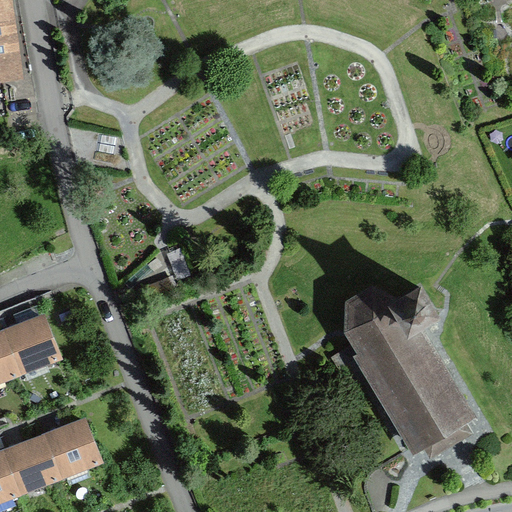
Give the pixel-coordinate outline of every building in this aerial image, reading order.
[(6,0),(0,0),(0,88),(21,85),(6,0)] [(440,434),(470,416),(419,327),(425,324),(430,321),(413,288),(392,299),(372,286),(344,302),(346,333),(410,453),(440,434)] [(17,371),(59,355),(44,318),(3,334),(17,371)] [(0,378),(17,371),(3,334),(0,335),(0,378)] [(44,438),(58,475),(100,458),(85,421),(44,438)] [(2,454),(17,491),(58,475),(44,438),(2,454)] [(0,497),(17,491),(2,454),(0,454),(0,497)]
